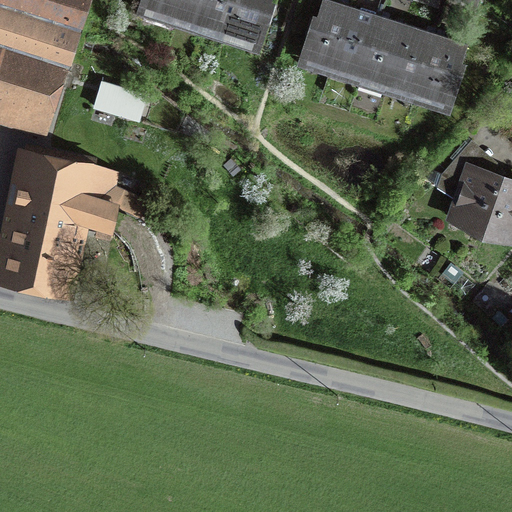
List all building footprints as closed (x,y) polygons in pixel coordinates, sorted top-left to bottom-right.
[(0,0),(0,47),(65,67),(86,0),(0,0)] [(144,0),(142,8),(174,18),(179,0),(144,0)] [(207,0),(179,0),(174,18),(199,26),(207,0)] [(207,0),(199,26),(225,35),(236,0),(207,0)] [(269,0),(236,0),(225,35),(255,44),(269,0)] [(322,0),(301,66),(329,74),(351,6),(330,0),(322,0)] [(329,74),(358,84),(380,16),(351,6),(329,74)] [(358,84),(382,91),(404,23),(380,16),(358,84)] [(382,91),(414,102),(436,34),(404,23),(382,91)] [(466,43),(436,34),(414,102),(444,111),(466,43)] [(0,121),(44,135),(65,67),(0,47),(0,121)] [(146,96),(102,81),(94,105),(137,120),(146,96)] [(121,168),(21,142),(0,222),(0,279),(70,298),(88,230),(104,234),(121,168)] [(447,219),(485,231),(504,174),(467,161),(447,219)] [(511,176),(504,174),(485,231),(511,240),(511,176)]
